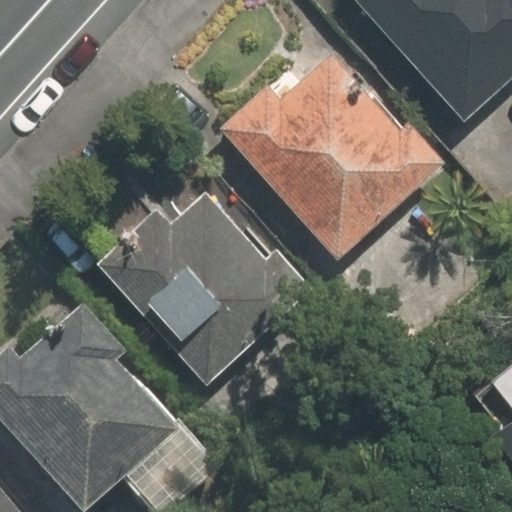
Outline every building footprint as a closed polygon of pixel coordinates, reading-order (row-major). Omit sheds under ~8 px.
[(511,0),(349,0),(452,119),(511,66),(511,0)] [(257,82),(207,126),(323,256),(433,159),(365,83),(330,44),(270,97),(257,82)] [(252,252),(196,189),(161,219),(142,198),(78,256),(191,382),(300,284),(263,242),(252,252)] [(0,361),(0,446),(55,511),(81,511),(112,487),(133,511),(169,511),(214,474),(74,309),(5,368),(0,361)] [(511,405),(511,342),(468,377),(498,416),(511,405)]
